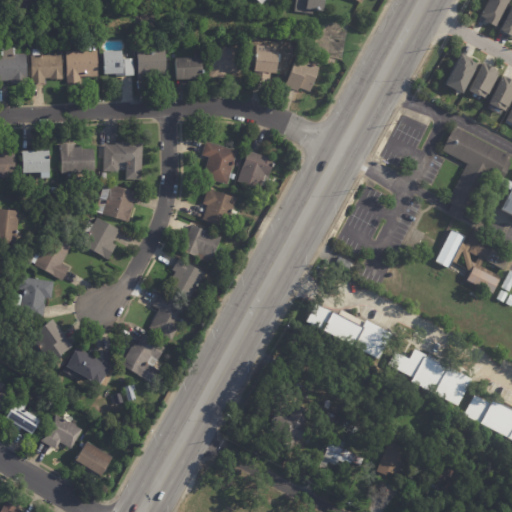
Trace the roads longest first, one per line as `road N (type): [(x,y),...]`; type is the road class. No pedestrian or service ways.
road 1 (secondary): [(419,0),(137,511)]
road 2 (residential): [(337,149),(287,122),(222,107),(0,115)]
road 3 (residential): [(166,109),(161,215),(127,281),(93,310)]
road 4 (residential): [(332,511),(180,430)]
